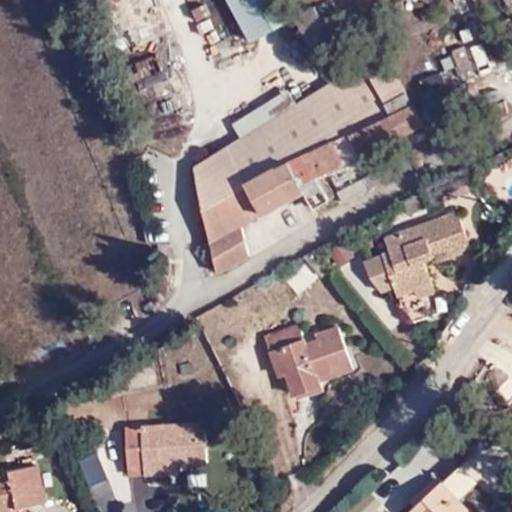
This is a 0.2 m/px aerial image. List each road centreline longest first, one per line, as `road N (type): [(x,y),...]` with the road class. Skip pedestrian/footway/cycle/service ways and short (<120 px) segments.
road 1 (unclassified): [(483,145),(0,411)]
road 2 (residential): [(511,263),(416,415),(308,511)]
